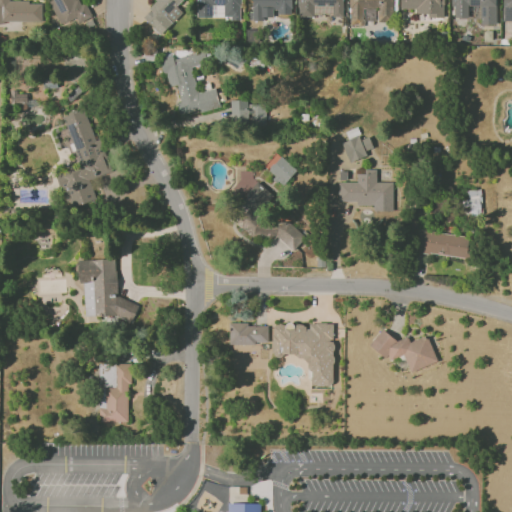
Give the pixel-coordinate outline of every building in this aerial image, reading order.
[(9,0),(0,0),(0,22),(42,22),(42,1),(9,2),(9,0)] [(60,28),(78,20),(79,23),(92,17),(86,2),(79,5),(77,0),(52,0),(49,1),(60,28)] [(183,13),(176,5),(181,0),(156,0),(158,2),(142,16),(159,35),(183,13)] [(363,9),(377,8),(377,21),(393,21),(393,0),(349,0),(350,24),(363,24),(363,9)] [(496,24),(495,0),(452,0),(453,18),(468,17),(467,6),(480,6),(480,25),(496,24)] [(511,0),(502,0),(503,22),(511,21),(511,0)] [(197,92),(191,67),(207,63),(204,51),(173,59),(172,55),(161,58),(168,87),(174,86),(181,116),(220,107),(215,88),(197,92)] [(10,93),(11,103),(27,102),(27,92),(10,93)] [(230,100),(231,126),(265,125),(264,104),(247,104),(247,100),(230,100)] [(111,171),(100,138),(95,140),(84,109),(64,116),(80,167),(56,174),(68,210),(96,200),(89,178),(111,171)] [(368,134),(342,143),(348,162),(367,156),(365,150),(372,148),(368,134)] [(267,172),(282,186),(297,170),(281,156),(267,172)] [(393,211),(392,182),(376,182),(376,169),(366,169),(366,174),(356,174),(356,182),(338,182),(338,201),(357,201),(357,205),(373,205),(373,211),(393,211)] [(231,218),(261,242),(269,232),(293,251),(305,237),(280,217),(272,227),(257,215),(273,195),(259,184),(231,218)] [(464,217),(481,216),(481,189),(463,190),(464,217)] [(470,236),(417,230),(415,252),(467,258),(470,236)] [(78,260),(78,283),(84,283),(84,317),(135,317),(135,300),(116,300),(116,259),(78,260)] [(333,385),(333,342),(333,323),(309,323),(309,324),(273,324),(273,331),(271,331),(271,354),(307,354),(307,369),(311,369),(311,385),(333,385)] [(229,344),(268,344),(268,324),(229,324),(229,344)] [(392,342),(388,333),(373,338),(381,362),(404,354),(409,372),(437,363),(428,335),(409,342),(407,337),(392,342)] [(128,421),(127,383),(131,383),(131,364),(98,364),(99,422),(128,421)] [(228,503),(228,511),(261,511),(261,504),(228,503)]
